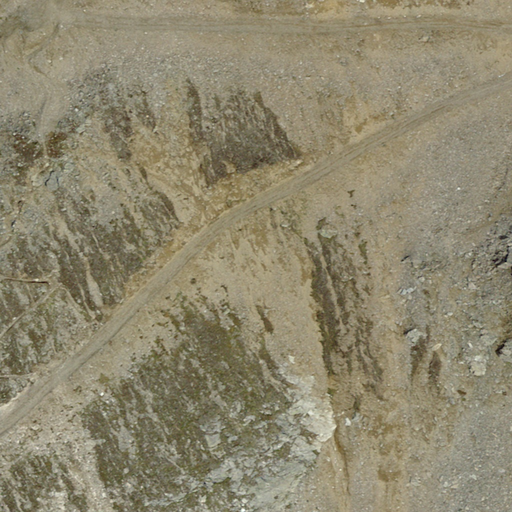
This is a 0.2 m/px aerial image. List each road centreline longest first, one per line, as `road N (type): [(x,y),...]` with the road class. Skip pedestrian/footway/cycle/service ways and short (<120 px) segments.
road 1 (track): [(511,81),(447,104),(220,222),(0,424)]
road 2 (track): [(47,0),(50,12),(511,31)]
